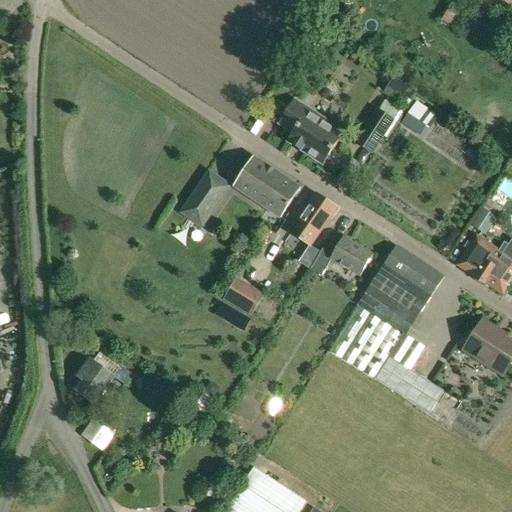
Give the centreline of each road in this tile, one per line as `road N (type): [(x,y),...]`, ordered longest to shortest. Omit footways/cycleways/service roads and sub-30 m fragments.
road 1 (residential): [(511,311),(42,0)]
road 2 (residential): [(51,387),(32,110),(42,0)]
road 3 (residential): [(104,511),(51,387)]
road 4 (residential): [(0,511),(51,387)]
